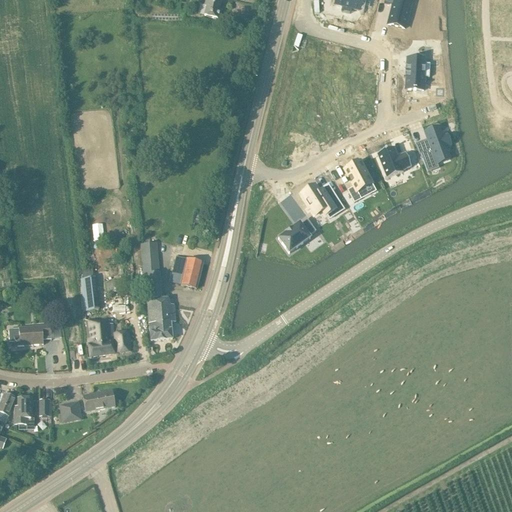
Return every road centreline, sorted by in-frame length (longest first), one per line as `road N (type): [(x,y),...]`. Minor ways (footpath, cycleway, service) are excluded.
road 1 (unclassified): [(197,341),(226,352),(247,344),(405,240),(511,197)]
road 2 (secondary): [(13,511),(132,428),(164,397),(197,341)]
road 3 (secondary): [(197,341),(243,170)]
road 4 (residential): [(390,125),(381,51),(311,27),(305,0)]
road 5 (secondary): [(243,170),(284,0)]
road 6 (residential): [(243,170),(291,176),(390,125)]
road 7 (residential): [(148,370),(41,383),(0,378)]
